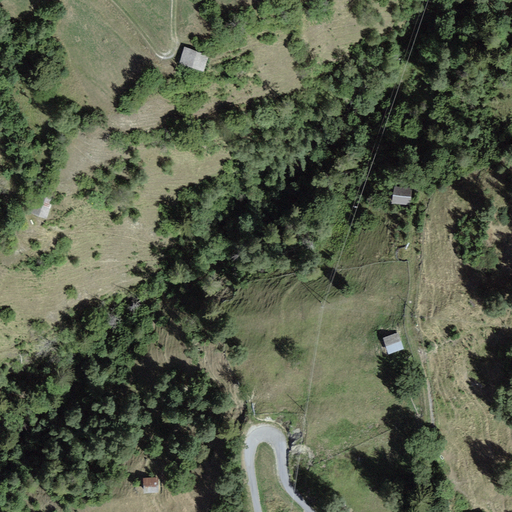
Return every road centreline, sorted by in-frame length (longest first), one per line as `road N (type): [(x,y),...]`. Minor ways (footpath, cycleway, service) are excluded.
road 1 (track): [(447,138),(420,200),(404,318),(426,401),(419,511)]
road 2 (unclassified): [(255,511),(247,460),(257,434),(274,440),(284,482),(305,511)]
road 3 (track): [(172,0),(175,55),(166,61),(110,0)]
